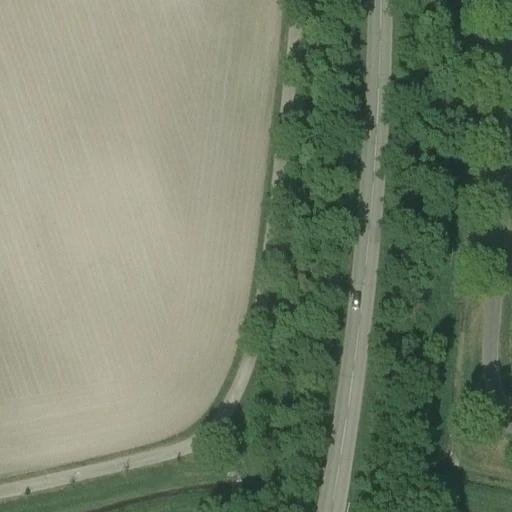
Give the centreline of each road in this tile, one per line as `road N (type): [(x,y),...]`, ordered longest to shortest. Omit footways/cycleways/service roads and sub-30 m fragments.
road 1 (unclassified): [(296,0),(256,346),(241,401),(208,439),(160,458),(0,493)]
road 2 (tertiary): [(330,511),(370,180),(378,0)]
road 3 (unclassified): [(505,0),(490,354),(494,395),(511,427)]
